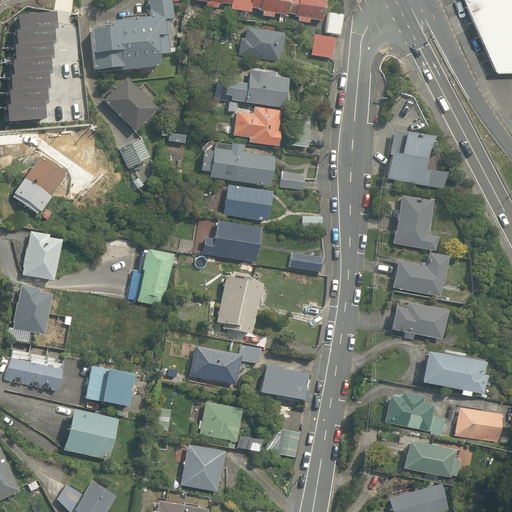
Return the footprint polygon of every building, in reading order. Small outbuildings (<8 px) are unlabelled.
[(100,23),(104,77),(184,71),(178,0),(160,0),(161,18),(100,23)] [(202,0),(205,0),(204,5),(218,7),(219,2),(228,4),(228,8),(249,11),(250,7),(259,8),(258,14),(273,16),(274,10),(298,13),(297,20),(309,22),(310,15),(321,16),(323,0),(202,0)] [(511,0),(461,0),(493,72),(509,72),(509,71),(511,70),(511,0)] [(339,34),(341,12),(325,10),(323,33),(339,34)] [(5,121),(42,118),(41,103),(44,102),(43,88),(46,88),(45,73),(48,73),(47,58),(50,58),(49,43),(51,43),(50,29),(53,28),(51,11),(15,14),(16,29),(12,29),(14,44),(11,44),(12,59),(9,59),(11,74),(8,74),(9,89),(6,89),(7,104),(4,104),(5,121)] [(283,29),(242,24),(238,57),(279,62),(283,29)] [(333,39),(311,36),(308,54),(331,57),(333,39)] [(245,82),(224,80),(221,100),(282,106),(285,75),(247,71),(245,82)] [(145,85),(139,91),(123,75),(98,100),(130,132),(155,107),(149,102),(156,95),(145,85)] [(233,111),(231,135),(249,137),(248,142),(276,144),(279,109),(252,107),(251,113),(233,111)] [(308,148),(310,116),(289,114),(286,146),(308,148)] [(427,167),(432,135),(393,129),(385,178),(442,188),(444,170),(427,167)] [(178,173),(183,138),(167,136),(162,170),(178,173)] [(145,159),(137,139),(117,147),(125,167),(145,159)] [(228,149),(212,147),(209,176),(266,184),(270,154),(245,151),(246,144),(229,142),(228,149)] [(67,174),(41,154),(11,194),(37,213),(67,174)] [(304,173),(278,171),(277,188),(302,191),(304,173)] [(269,186),(225,182),(222,216),(266,220),(269,186)] [(427,232),(433,199),(400,193),(392,243),(435,250),(438,234),(427,232)] [(322,216),(296,213),(295,225),(320,227),(322,216)] [(213,236),(202,235),(200,252),(255,258),(259,225),(215,219),(213,236)] [(49,234),(27,231),(21,275),(52,280),(58,238),(48,237),(49,234)] [(161,306),(169,252),(142,248),(139,270),(130,269),(125,300),(161,306)] [(439,295),(445,252),(427,250),(425,264),(395,259),(391,287),(439,295)] [(321,254),(288,251),(286,269),(319,272),(321,254)] [(260,280),(222,274),(213,329),(251,335),(260,280)] [(17,287),(14,308),(9,308),(6,339),(26,341),(27,333),(41,334),(46,290),(17,287)] [(394,299),(389,328),(403,330),(402,337),(414,339),(415,332),(441,336),(446,307),(394,299)] [(258,364),(260,346),(238,343),(237,351),(190,345),(186,377),(236,383),(239,361),(258,364)] [(459,387),(458,394),(471,396),(472,388),(480,389),(485,353),(430,346),(425,382),(459,387)] [(30,347),(29,352),(9,348),(2,379),(57,390),(62,363),(64,354),(30,347)] [(307,368),(264,362),(260,393),(303,399),(307,368)] [(132,370),(89,364),(84,399),(128,405),(132,370)] [(399,398),(388,396),(382,423),(441,434),(444,418),(430,415),(432,404),(425,403),(426,397),(400,392),(399,398)] [(455,406),(452,436),(499,441),(502,413),(482,410),(483,403),(451,399),(450,405),(455,406)] [(242,404),(203,400),(199,437),(237,441),(242,404)] [(116,417),(70,407),(61,450),(106,461),(116,417)] [(299,429),(276,425),(272,454),(295,457),(299,429)] [(453,448),(405,441),(401,469),(449,476),(453,448)] [(222,448),(185,442),(179,486),(216,491),(222,448)] [(0,497),(17,490),(0,451),(0,497)] [(104,511),(113,496),(88,483),(73,510),(75,511),(104,511)] [(387,497),(390,511),(438,511),(446,510),(440,484),(387,497)] [(63,492),(56,499),(68,511),(76,505),(63,492)] [(203,511),(204,507),(159,501),(157,511),(203,511)]
